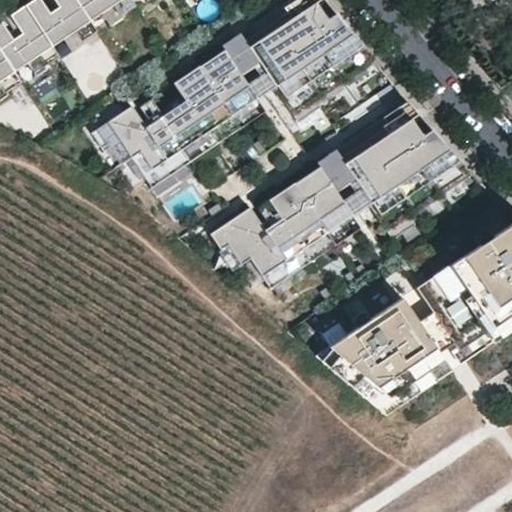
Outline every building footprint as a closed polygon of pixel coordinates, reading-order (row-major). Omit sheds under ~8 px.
[(54,0),(63,13),(54,19),(43,2),(41,0),(33,0),(11,15),(14,21),(26,38),(17,44),(5,27),(2,21),(0,22),(0,85),(3,90),(8,87),(10,90),(21,82),(14,72),(38,56),(43,63),(47,60),(49,64),(59,57),(52,46),(76,30),(81,37),(84,34),(87,38),(97,31),(90,21),(114,5),(118,12),(122,9),(124,13),(135,6),(130,0),(54,0)] [(63,13),(54,0),(45,0),(43,2),(54,19),(63,13)] [(309,106),(366,67),(311,0),(288,0),(240,32),(246,41),(231,51),(225,43),(213,51),(216,55),(166,89),(174,101),(151,116),(140,100),(129,108),(140,124),(135,127),(124,111),(84,138),(94,154),(102,149),(115,169),(124,163),(144,193),(208,150),(200,137),(224,121),(249,104),(240,90),(257,78),(266,92),(275,105),(278,109),(290,127),(313,112),(309,106)] [(90,21),(97,31),(124,13),(122,9),(118,12),(114,5),(90,21)] [(26,38),(14,21),(5,27),(17,44),(26,38)] [(52,46),(59,57),(87,38),(84,34),(81,37),(76,30),(52,46)] [(14,72),(21,82),(49,64),(47,60),(43,63),(38,56),(14,72)] [(249,104),(266,92),(257,78),(240,90),(249,104)] [(0,96),(10,90),(8,87),(3,90),(0,85),(0,96)] [(233,133),(258,116),(249,104),(224,121),(233,133)] [(452,167),(400,107),(336,149),(342,157),(345,163),(330,173),(328,170),(318,177),(313,170),(262,205),(270,217),(260,224),(254,228),(246,216),(243,212),(203,239),(214,254),(220,250),(234,269),(243,263),(263,293),(284,279),(304,266),(295,254),(320,237),(345,220),(336,206),(352,195),(362,209),(370,222),(385,244),(408,229),(403,221),(465,180),(452,167)] [(208,150),(233,133),(224,121),(200,137),(208,150)] [(94,154),(108,174),(115,169),(102,149),(94,154)] [(328,155),(321,160),(328,170),(330,173),(333,163),(328,155)] [(345,163),(342,157),(333,163),(330,173),(345,163)] [(345,220),(362,209),(352,195),(336,206),(345,220)] [(260,224),(251,212),(246,216),(254,228),(260,224)] [(320,237),(328,250),(354,233),(345,220),(320,237)] [(479,332),(484,329),(490,324),(493,328),(506,319),(503,315),(511,309),(511,223),(493,236),(503,250),(490,259),(480,245),(422,283),(416,287),(435,315),(456,347),(479,332)] [(480,245),(493,236),(487,228),(474,236),(480,245)] [(490,259),(503,250),(493,236),(480,245),(490,259)] [(320,237),(295,254),(304,266),(328,250),(320,237)] [(214,254),(227,274),(234,269),(220,250),(214,254)] [(420,324),(402,297),(395,302),(370,318),(377,329),(371,333),(373,336),(365,340),(357,328),(347,334),(341,338),(324,350),(309,360),(364,406),(380,418),(396,407),(389,397),(430,370),(436,379),(451,370),(441,355),(431,340),(420,324)] [(506,319),(511,328),(511,309),(503,315),(506,319)] [(357,328),(370,318),(365,310),(351,319),(357,328)] [(420,324),(431,340),(441,355),(447,351),(455,346),(435,315),(420,324)] [(377,329),(370,318),(357,328),(365,340),(373,336),(371,333),(377,329)] [(511,328),(506,319),(493,328),(499,338),(511,328)] [(484,329),(493,342),(499,338),(493,328),(490,324),(484,329)] [(316,338),(324,350),(341,338),(333,327),(316,338)] [(467,360),(487,346),(479,332),(456,347),(465,361),(467,360)] [(459,364),(465,361),(456,347),(450,351),(459,364)] [(396,407),(436,379),(430,370),(389,397),(396,407)]
